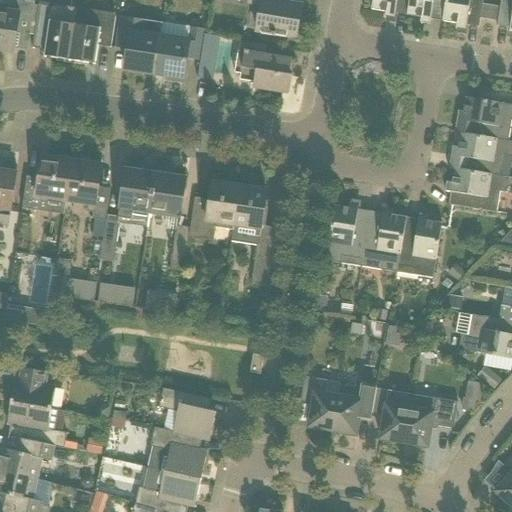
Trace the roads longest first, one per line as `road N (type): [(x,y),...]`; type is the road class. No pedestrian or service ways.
road 1 (residential): [(320,141),(52,100),(0,102)]
road 2 (track): [(282,355),(113,331),(68,356),(0,347)]
road 3 (residential): [(231,511),(245,463),(380,484),(441,504)]
road 4 (residential): [(316,163),(411,178),(433,59)]
road 5 (residential): [(441,504),(511,407)]
